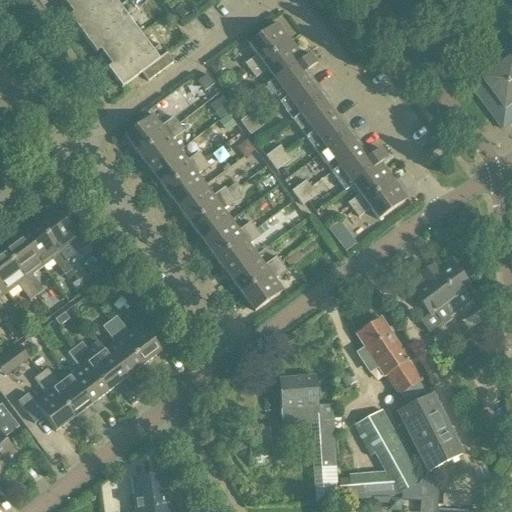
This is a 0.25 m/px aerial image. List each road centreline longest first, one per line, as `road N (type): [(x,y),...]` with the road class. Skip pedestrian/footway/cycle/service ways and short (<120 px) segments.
road 1 (residential): [(236,355),(82,145)]
road 2 (residential): [(444,207),(290,0)]
road 3 (residential): [(236,355),(444,207)]
road 4 (residential): [(277,0),(82,145)]
road 5 (residential): [(32,511),(160,412)]
